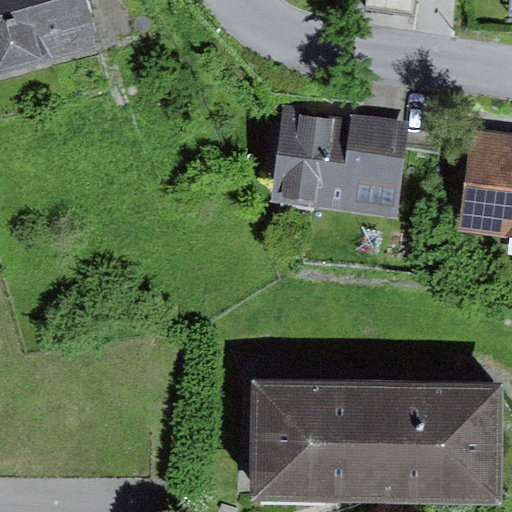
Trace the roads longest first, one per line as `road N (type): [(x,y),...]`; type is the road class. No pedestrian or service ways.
road 1 (residential): [(238,0),(269,31),(328,49),(511,74)]
road 2 (residential): [(0,494),(169,501)]
